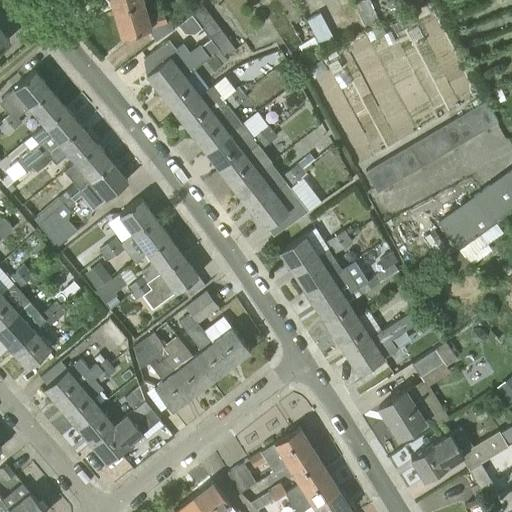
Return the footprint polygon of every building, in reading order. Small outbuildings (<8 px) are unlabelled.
[(147,15),(143,0),(110,0),(121,36),(148,28),(156,40),(163,36),(172,28),(170,20),(166,21),(163,10),(147,15)] [(379,24),(369,0),(358,0),(353,2),(365,30),(379,24)] [(192,13),(211,37),(219,49),(225,56),(235,49),(202,5),(192,13)] [(306,19),(320,45),(320,46),(334,40),(319,12),(306,19)] [(0,66),(1,66),(0,64),(0,46),(9,39),(0,27),(0,66)] [(376,37),(372,29),(366,32),(370,40),(376,37)] [(146,73),(161,93),(185,75),(205,60),(219,49),(211,37),(200,45),(199,43),(189,50),(182,42),(175,47),(168,38),(144,57),(153,68),(146,73)] [(228,60),(225,56),(219,49),(205,60),(213,71),(228,60)] [(17,115),(29,106),(50,88),(35,69),(14,87),(1,97),(2,98),(0,99),(0,102),(9,114),(13,111),(17,115)] [(294,79),(288,70),(279,76),(285,85),(294,79)] [(200,94),(185,75),(161,93),(176,113),(200,94)] [(243,82),(239,85),(232,91),(240,103),(249,97),(244,91),(254,84),(250,80),(245,84),(243,82)] [(176,113),(190,131),(227,104),(226,103),(225,104),(218,95),(220,93),(213,85),(200,94),(176,113)] [(44,123),(65,106),(50,88),(29,106),(44,123)] [(232,109),(240,103),(232,91),(224,97),(232,109)] [(480,104),(491,124),(503,117),(490,98),(480,104)] [(227,104),(190,131),(205,151),(242,123),(227,104)] [(469,110),(480,130),(491,124),(480,104),(469,110)] [(37,142),(18,158),(28,169),(32,165),(37,171),(45,164),(36,153),(43,147),(48,152),(81,124),(65,106),(44,123),(31,134),(37,142)] [(458,117),(469,137),(480,130),(469,110),(458,117)] [(13,111),(9,114),(5,117),(15,128),(22,121),(17,115),(13,111)] [(0,126),(7,135),(15,128),(5,117),(0,121),(0,126)] [(446,123),(457,143),(469,137),(458,117),(446,123)] [(220,170),(257,142),(256,142),(251,136),(251,135),(242,123),(205,151),(220,170)] [(435,130),(446,150),(457,143),(446,123),(435,130)] [(55,163),(68,152),(75,160),(96,142),(81,124),(48,152),(43,147),(36,153),(45,164),(51,159),(55,163)] [(262,131),(270,142),(278,136),(270,125),(262,131)] [(424,136),(435,157),(446,150),(435,130),(424,136)] [(262,148),(270,142),(262,131),(254,137),(262,148)] [(412,143),(424,163),(435,157),(424,136),(412,143)] [(96,142),(75,160),(63,170),(74,184),(79,189),(112,161),(96,142)] [(235,189),(271,162),(270,161),(271,160),(257,142),(220,170),(235,189)] [(401,149),(412,170),(424,163),(412,143),(401,149)] [(390,156),(401,176),(412,170),(401,149),(390,156)] [(311,153),(299,163),(303,168),(315,159),(311,153)] [(378,162),(390,183),(401,176),(390,156),(378,162)] [(80,193),(92,208),(106,197),(106,198),(128,180),(112,161),(79,189),(74,184),(67,190),(74,198),(80,193)] [(250,208),(285,181),(271,162),(235,189),(250,208)] [(367,169),(378,189),(379,189),(390,183),(378,162),(367,169)] [(290,170),(299,180),(307,174),(299,163),(290,170)] [(16,189),(37,171),(32,165),(28,169),(7,187),(11,191),(15,187),(16,189)] [(511,166),(481,189),(437,221),(456,247),(511,208),(511,166)] [(291,187),(299,180),(290,170),(282,176),(291,187)] [(289,222),(307,210),(285,181),(250,208),(265,228),(267,227),(273,234),(289,222)] [(63,202),(68,208),(76,201),(74,198),(67,190),(34,219),(38,224),(52,211),(63,202)] [(133,233),(155,217),(141,197),(119,213),(133,233)] [(67,219),(62,222),(52,211),(38,224),(56,245),(76,229),(67,219)] [(0,218),(0,236),(12,226),(3,216),(0,218)] [(147,252),(170,236),(155,217),(133,233),(147,252)] [(337,234),(345,246),(352,241),(345,229),(337,234)] [(448,249),(434,229),(423,237),(438,256),(448,249)] [(293,271),(318,255),(305,234),(279,250),(293,271)] [(345,246),(337,234),(328,240),(336,252),(345,246)] [(142,294),(152,308),(198,275),(170,236),(147,252),(154,262),(141,271),(144,276),(137,281),(145,293),(142,294)] [(109,243),(117,254),(125,249),(116,237),(109,243)] [(117,254),(109,243),(100,249),(109,261),(117,254)] [(386,267),(393,262),(397,260),(391,250),(391,251),(380,257),(386,267)] [(461,250),(447,260),(457,273),(471,263),(461,250)] [(293,271),(306,291),(331,275),(318,255),(293,271)] [(96,289),(112,278),(99,261),(84,272),(96,289)] [(371,287),(378,282),(397,269),(393,262),(386,267),(374,275),(366,280),(371,287)] [(17,270),(26,281),(34,274),(24,264),(17,270)] [(26,281),(17,270),(10,277),(14,281),(20,288),(26,281)] [(118,273),(112,278),(96,289),(95,290),(106,304),(116,296),(117,295),(115,292),(126,283),(118,273)] [(331,275),(306,291),(319,311),(344,295),(331,275)] [(74,279),(62,290),(68,298),(81,287),(74,279)] [(362,292),(371,287),(366,280),(358,286),(362,292)] [(14,281),(2,292),(0,293),(0,326),(30,300),(19,288),(20,288),(14,281)] [(137,281),(128,288),(133,293),(137,299),(142,294),(145,293),(137,281)] [(184,305),(189,311),(196,320),(216,305),(205,291),(189,303),(189,302),(184,305)] [(344,295),(319,311),(332,331),(357,315),(344,295)] [(42,313),(30,300),(0,326),(0,335),(12,349),(34,329),(46,318),(51,324),(58,317),(49,307),(42,313)] [(49,307),(58,317),(66,310),(57,300),(49,307)] [(178,320),(201,349),(193,356),(211,379),(230,365),(212,341),(196,320),(189,311),(178,320)] [(357,315),(332,331),(345,352),(371,336),(357,315)] [(212,341),(230,365),(250,350),(232,326),(212,341)] [(480,326),(472,329),(470,336),(475,342),(484,340),(485,332),(480,326)] [(371,336),(345,352),(359,373),(384,357),(378,348),(393,339),(389,332),(388,333),(384,327),(371,336)] [(51,348),(34,329),(12,349),(28,368),(51,348)] [(152,355),(163,346),(162,345),(163,344),(152,331),(146,336),(151,343),(146,347),(152,355)] [(163,359),(169,354),(163,346),(152,355),(146,347),(151,343),(146,336),(133,345),(139,366),(149,362),(154,358),(158,363),(163,359)] [(412,362),(420,375),(443,361),(446,365),(457,357),(446,341),(445,341),(433,348),(412,362)] [(193,356),(183,343),(169,354),(163,359),(173,371),(192,395),(211,379),(193,356)] [(94,360),(95,362),(98,365),(99,365),(106,359),(101,354),(94,360)] [(67,368),(59,359),(41,376),(48,384),(44,387),(60,406),(95,377),(99,381),(100,382),(108,375),(99,365),(98,365),(95,362),(88,367),(80,357),(67,368)] [(99,365),(108,375),(115,368),(107,358),(106,359),(99,365)] [(192,395),(173,371),(162,379),(154,385),(172,409),(192,395)] [(60,406),(76,424),(99,405),(92,396),(102,387),(98,383),(99,381),(95,377),(60,406)] [(511,399),(511,378),(499,390),(509,402),(511,399)] [(133,408),(144,399),(138,385),(132,390),(132,389),(123,396),(133,408)] [(398,436),(429,417),(409,388),(405,390),(379,406),(383,412),(381,413),(386,420),(387,419),(398,436)] [(107,462),(141,433),(132,424),(152,408),(148,403),(144,399),(133,408),(114,423),(91,443),(107,462)] [(99,405),(76,424),(91,443),(114,423),(99,405)] [(507,443),(511,440),(511,424),(499,432),(507,443)] [(274,441),(286,461),(312,446),(299,425),(274,441)] [(472,445),(461,451),(459,452),(461,455),(460,455),(469,469),(477,464),(475,460),(506,442),(498,429),(472,444),(472,445)] [(447,464),(460,455),(461,455),(459,452),(461,451),(450,432),(411,457),(425,479),(448,465),(447,464)] [(312,446),(286,461),(299,482),(325,466),(312,446)] [(254,467),(266,459),(261,450),(248,458),(254,467)] [(243,461),(227,471),(240,491),(255,481),(243,461)] [(0,470),(7,479),(15,473),(6,462),(0,467),(0,470)] [(469,469),(478,483),(483,492),(484,492),(492,488),(477,464),(469,469)] [(284,491),(291,503),(296,511),(297,511),(303,509),(338,487),(325,466),(289,488),(285,491),(284,491)] [(213,480),(194,495),(206,511),(220,511),(232,504),(213,480)] [(285,491),(285,490),(279,481),(267,489),(273,498),(284,491),(285,491)] [(483,492),(478,483),(472,487),(477,495),(483,492)] [(304,511),(344,511),(351,508),(338,487),(303,509),(304,511)] [(511,511),(511,487),(497,492),(503,511),(511,511)] [(273,498),(267,489),(249,500),(257,508),(273,498)] [(13,511),(47,511),(48,511),(30,490),(10,507),(13,511)] [(206,511),(194,495),(174,510),(175,511),(206,511)] [(13,511),(10,507),(0,496),(0,511),(13,511)] [(482,511),(478,500),(464,504),(467,511),(482,511)]
